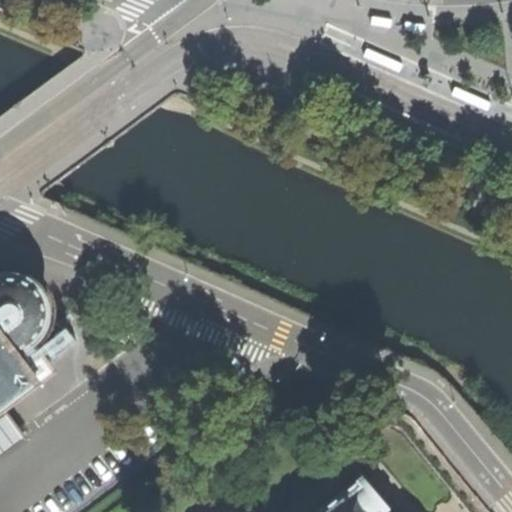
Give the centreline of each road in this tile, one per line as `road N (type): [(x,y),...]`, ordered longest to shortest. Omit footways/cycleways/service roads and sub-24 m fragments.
road 1 (residential): [(0,214),(408,388),(435,407),(511,500)]
road 2 (tertiary): [(0,149),(199,0)]
